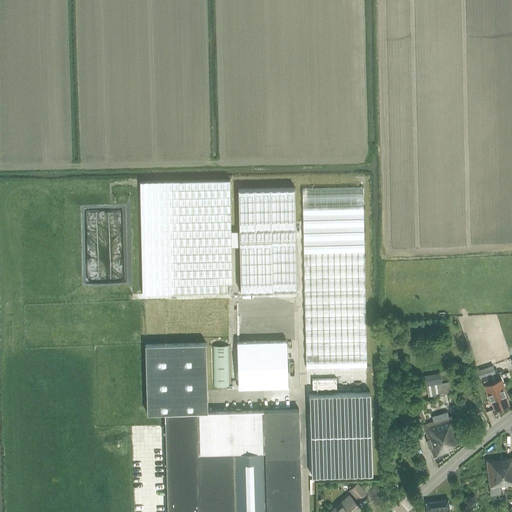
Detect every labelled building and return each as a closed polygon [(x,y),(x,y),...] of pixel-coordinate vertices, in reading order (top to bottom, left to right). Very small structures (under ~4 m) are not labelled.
[(140,181),(142,294),(232,291),(230,179),(140,181)] [(302,188),(306,368),(367,366),(363,187),(302,188)] [(295,188),(238,189),(240,291),(297,290),(295,188)] [(286,340),(237,342),(239,388),(288,387),(286,340)] [(207,411),(206,343),(146,344),(146,412),(207,411)] [(229,345),(212,346),(213,386),(229,386),(229,345)] [(438,394),(437,378),(423,378),(424,395),(438,394)] [(505,395),(506,395),(500,378),(485,383),(491,400),(492,400),(495,408),(508,403),(505,395)] [(370,392),(309,394),(312,476),(373,474),(370,392)] [(196,412),(165,413),(167,511),(234,511),(233,454),(265,453),(266,511),(301,511),(299,409),(208,411),(196,412)] [(452,416),(424,425),(428,439),(427,441),(429,447),(431,448),(433,457),(453,449),(452,445),(460,442),(452,416)] [(266,511),(265,453),(233,454),(234,511),(266,511)] [(511,456),(485,460),(489,494),(499,493),(498,486),(511,484),(511,456)] [(349,490),(358,500),(367,493),(358,482),(349,490)] [(331,511),(356,511),(361,508),(350,496),(331,511)] [(448,511),(452,506),(448,504),(448,501),(425,502),(425,511),(448,511)]
